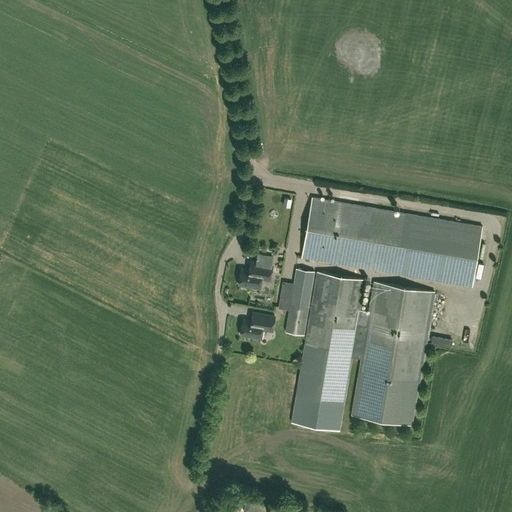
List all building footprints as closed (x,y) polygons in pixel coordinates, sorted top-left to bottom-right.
[(472,286),(482,226),(314,197),(303,257),(472,286)] [(269,280),(272,265),(251,261),(249,269),(241,268),(238,284),(260,288),(262,279),(269,280)] [(281,290),(279,302),(278,308),(289,310),(286,331),(304,334),(314,270),(296,267),(294,282),(283,281),(281,290)] [(351,415),(412,425),(434,291),(374,281),(369,311),(360,309),(365,279),(317,271),(296,396),(344,404),(352,357),(361,359),(351,415)] [(447,286),(443,288),(456,309),(460,307),(447,286)] [(272,331),(275,316),(253,311),(251,320),(243,318),(240,334),(261,338),(263,329),(272,331)] [(454,339),(434,335),(432,342),(452,346),(454,339)] [(293,511),(295,505),(278,501),(275,511),(276,511),(293,511)]
